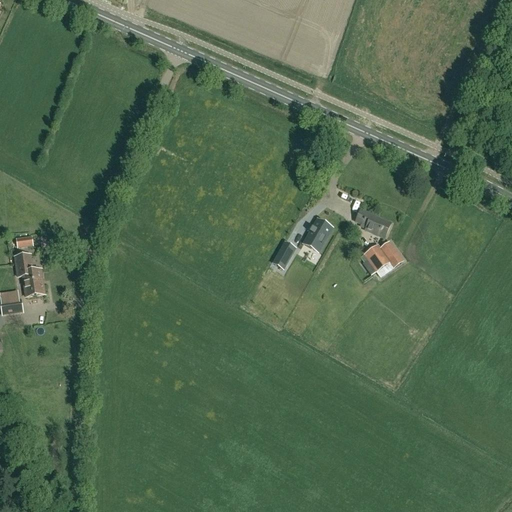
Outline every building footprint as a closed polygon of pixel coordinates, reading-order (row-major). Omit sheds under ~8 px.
[(355,223),(366,228),(365,232),(384,241),(391,225),(361,212),(355,223)] [(317,221),(303,246),(318,254),(332,230),(317,221)] [(33,239),(17,241),(18,251),(34,248),(33,239)] [(279,254),(273,265),(283,271),(289,260),(295,250),(285,244),(279,254)] [(378,247),(360,259),(364,264),(363,265),(371,277),(376,274),(380,279),(401,265),(391,250),(383,255),(380,250),(378,247)] [(26,299),(45,297),(41,272),(33,273),(30,257),(15,259),(18,279),(23,279),(26,299)] [(0,305),(2,318),(24,315),(22,301),(0,303),(0,305)]
